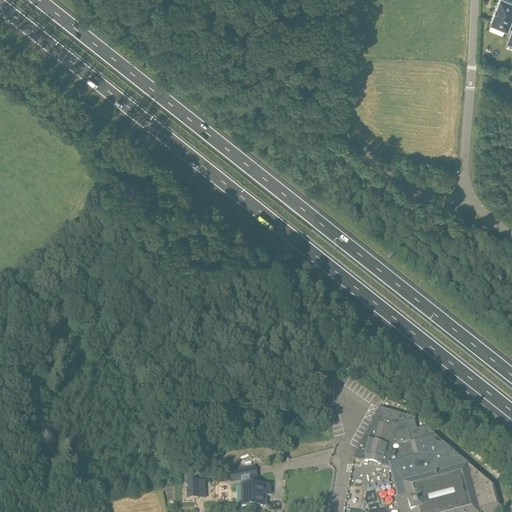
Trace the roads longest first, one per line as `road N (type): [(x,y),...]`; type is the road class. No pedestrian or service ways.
road 1 (trunk): [(0,5),(511,411)]
road 2 (trunk): [(511,376),(37,0)]
road 3 (track): [(348,437),(306,445),(231,426),(163,451),(84,466),(62,462),(47,414),(53,307),(46,286)]
road 4 (track): [(343,398),(285,325),(178,230),(117,152)]
road 5 (unclassified): [(511,238),(465,190),(469,88)]
road 6 (track): [(46,286),(101,225),(129,164)]
